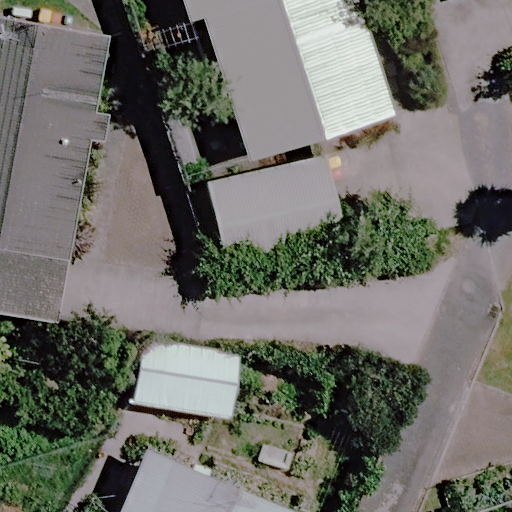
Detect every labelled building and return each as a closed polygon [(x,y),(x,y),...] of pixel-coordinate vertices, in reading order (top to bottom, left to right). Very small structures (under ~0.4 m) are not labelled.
[(382,122),(347,0),(164,0),(171,24),(196,17),(237,163),(382,122)] [(95,48),(0,33),(0,318),(52,326),(95,48)] [(341,248),(327,170),(198,193),(213,272),(341,248)] [(228,355),(130,351),(126,416),(225,421),(228,355)] [(276,511),(129,454),(105,511),(276,511)]
